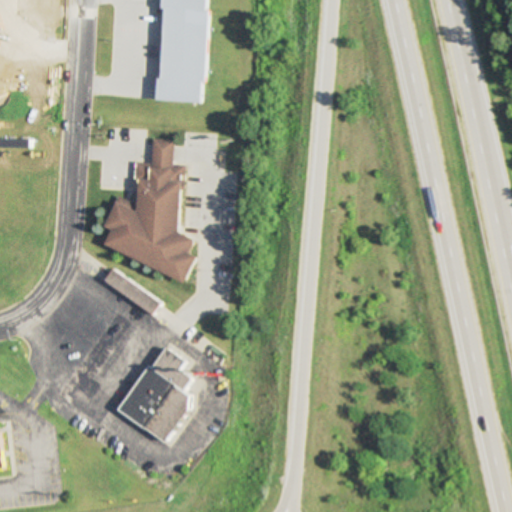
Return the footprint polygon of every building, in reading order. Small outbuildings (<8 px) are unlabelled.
[(205,103),(208,0),(161,0),(158,102),(205,103)] [(183,276),(104,236),(110,224),(100,220),(114,192),(133,202),(135,179),(132,178),(133,159),(147,160),(149,137),(170,138),(168,161),(181,162),(176,225),(195,232),(189,247),(195,253),(183,276)] [(163,305),(114,270),(105,282),(154,316),(163,305)] [(131,324),(117,314),(70,381),(84,391),(131,324)] [(122,411),(168,443),(192,410),(193,397),(187,392),(196,380),(183,372),(188,363),(169,349),(155,369),(154,368),(122,411)]
